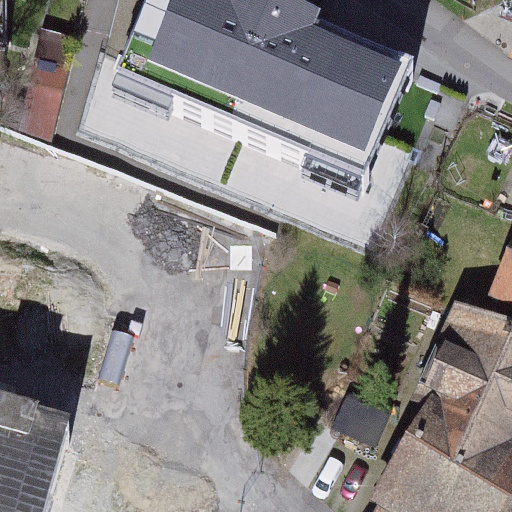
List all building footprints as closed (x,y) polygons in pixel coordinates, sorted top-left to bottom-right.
[(411,93),(192,0),(158,0),(115,101),(362,207),(411,93)] [(103,198),(0,169),(0,251),(81,275),(103,198)] [(511,270),(491,316),(511,325),(511,270)] [(511,511),(511,340),(470,322),(387,511),(511,511)] [(0,511),(202,511),(209,490),(0,429),(0,511)]
